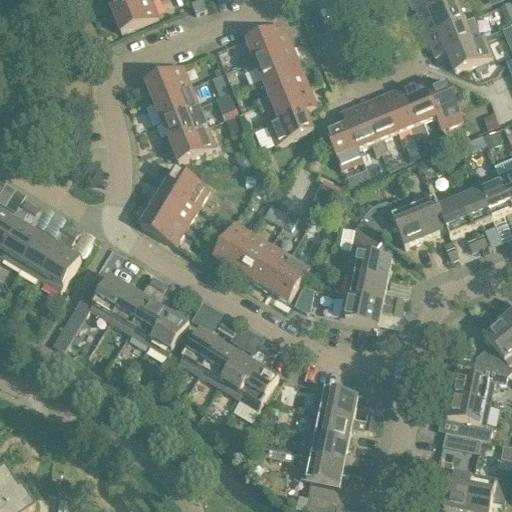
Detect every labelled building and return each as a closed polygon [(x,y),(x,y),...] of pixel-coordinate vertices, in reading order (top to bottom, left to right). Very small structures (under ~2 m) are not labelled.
[(105,0),(113,20),(150,4),(148,0),(105,0)] [(418,23),(456,8),(452,0),(417,0),(410,3),(418,23)] [(159,24),(150,4),(113,20),(122,40),(159,24)] [(197,20),(208,16),(203,5),(192,9),(197,20)] [(464,27),(456,8),(418,23),(427,43),(464,27)] [(511,15),(509,9),(501,12),(507,27),(511,24),(511,15)] [(485,41),(477,22),(464,27),(427,43),(436,64),(447,60),(446,58),(473,47),(472,46),(485,41)] [(243,73),(293,53),(284,32),(246,47),(252,61),(240,66),(243,73)] [(485,41),(472,46),(473,47),(446,58),(447,60),(455,80),(494,64),(485,41)] [(263,88),(301,73),(293,53),(243,73),(246,80),(257,75),(263,88)] [(259,113),(309,93),(301,73),(263,88),(268,102),(257,107),(259,113)] [(146,89),(154,109),(192,94),(183,74),(146,89)] [(217,98),(229,97),(227,79),(215,81),(217,98)] [(426,98),(428,98),(423,87),(402,95),(422,144),(429,141),(424,129),(436,124),(426,98)] [(447,89),(428,98),(426,98),(436,124),(441,136),(463,127),(447,89)] [(317,113),(309,93),(259,113),(262,120),(273,115),(278,127),(305,117),(305,118),(317,113)] [(162,130),(200,114),(192,94),(154,109),(162,130)] [(422,144),(402,95),(382,104),(397,140),(411,135),(416,147),(422,144)] [(397,140),(382,104),(362,112),(382,161),(389,158),(384,146),(397,140)] [(382,161),(362,112),(342,121),(346,132),(348,131),(358,157),(371,151),(376,163),(382,161)] [(208,135),(200,114),(162,130),(171,150),(208,135)] [(314,138),(305,118),(305,117),(278,127),(267,132),(276,154),(314,138)] [(348,131),(346,132),(326,140),(342,177),(363,168),(358,157),(348,131)] [(216,155),(208,135),(171,150),(179,170),(216,155)] [(461,151),(465,160),(486,152),(482,143),(461,151)] [(511,163),(494,171),(498,182),(511,214),(511,163)] [(175,175),(164,194),(198,215),(210,196),(175,175)] [(511,214),(498,182),(478,191),(493,227),(511,218),(511,214)] [(279,209),(284,198),(277,184),(266,189),(274,207),(279,209)] [(321,189),(316,200),(338,211),(344,200),(321,189)] [(493,227),(478,191),(457,200),(471,236),(493,227)] [(187,234),(198,215),(164,194),(152,213),(187,234)] [(338,211),(316,200),(310,211),(333,222),(338,211)] [(471,236),(457,200),(436,208),(447,236),(446,237),(449,245),(471,236)] [(436,208),(433,201),(411,210),(426,245),(446,237),(447,236),(436,208)] [(0,263),(2,264),(33,212),(26,208),(21,216),(19,215),(13,225),(3,219),(0,223),(0,263)] [(426,245),(411,210),(391,219),(387,210),(371,216),(361,228),(383,246),(390,237),(396,234),(404,254),(426,245)] [(271,211),(264,223),(272,227),(278,215),(271,211)] [(333,222),(310,211),(305,222),(328,233),(333,222)] [(22,276),(42,242),(31,236),(37,226),(35,225),(40,216),(33,212),(2,264),(22,276)] [(176,253),(187,234),(152,213),(141,232),(176,253)] [(290,221),(284,231),(292,235),(298,225),(290,221)] [(376,256),(383,246),(361,228),(354,237),(347,235),(343,238),(340,252),(343,256),(354,258),(349,280),(387,288),(392,265),(375,262),(376,256)] [(232,275),(253,240),(234,229),(213,264),(232,275)] [(41,288),(61,254),(72,236),(65,231),(54,250),(42,242),(22,276),(41,288)] [(72,236),(61,254),(41,288),(61,300),(82,266),(69,259),(72,254),(71,254),(79,240),(72,236)] [(86,260),(97,242),(87,236),(76,253),(86,260)] [(251,286),(272,251),(253,240),(232,275),(251,286)] [(483,241),(475,244),(479,255),(487,251),(483,241)] [(479,255),(475,244),(467,248),(472,258),(479,255)] [(270,298),(290,263),(272,251),(251,286),(270,298)] [(451,266),(458,263),(454,253),(446,256),(451,266)] [(309,274),(290,263),(270,298),(288,309),(309,274)] [(385,300),(387,288),(349,280),(345,302),(403,314),(405,306),(391,303),(392,301),(385,300)] [(111,330),(131,296),(110,283),(103,296),(91,289),(75,316),(87,324),(91,318),(111,330)] [(129,341),(161,289),(154,284),(149,293),(147,292),(141,302),(131,296),(111,330),(129,341)] [(150,353),(170,320),(158,312),(164,302),(163,301),(168,293),(161,289),(129,341),(150,353)] [(402,323),(403,314),(345,302),(340,326),(378,334),(381,318),(402,323)] [(216,334),(226,318),(204,306),(195,323),(216,334)] [(511,316),(500,327),(511,341),(511,316)] [(189,331),(170,320),(150,353),(168,365),(165,370),(172,375),(176,368),(179,370),(193,347),(183,341),(189,331)] [(226,340),(232,331),(223,326),(218,335),(226,340)] [(511,367),(511,341),(500,327),(483,341),(490,351),(476,363),(506,382),(511,377),(511,375),(508,371),(511,367)] [(238,334),(232,331),(226,340),(232,344),(238,334)] [(200,383),(221,349),(200,336),(193,347),(179,370),(200,383)] [(72,348),(60,341),(53,353),(65,360),(72,348)] [(240,360),(221,349),(200,383),(219,394),(240,360)] [(239,406),(270,354),(262,349),(255,361),(253,360),(250,367),(240,360),(219,394),(239,406)] [(277,358),(270,354),(239,406),(258,418),(278,384),(267,377),(271,371),(269,370),(277,358)] [(504,390),(506,382),(476,363),(472,383),(456,380),(452,404),(489,411),(493,388),(504,390)] [(319,395),(314,419),(353,427),(358,403),(319,395)] [(484,433),(489,411),(452,404),(447,426),(462,429),(459,442),(489,448),(492,434),(484,433)] [(353,427),(314,419),(310,441),(348,449),(351,436),(363,438),(363,436),(375,438),(376,432),(365,429),(353,427)] [(378,422),(367,419),(365,429),(376,432),(378,422)] [(459,442),(445,439),(443,451),(457,454),(459,442)] [(346,461),(348,449),(310,441),(305,463),(367,476),(369,467),(352,464),(352,462),(346,461)] [(366,483),(367,476),(305,463),(301,485),(339,493),(342,480),(349,481),(349,479),(366,483)] [(467,511),(474,480),(451,476),(453,469),(439,466),(433,497),(446,500),(443,511),(467,511)] [(503,511),(507,494),(511,477),(498,474),(496,485),(474,480),(467,511),(490,511),(492,509),(503,511)] [(0,511),(28,511),(19,498),(16,499),(2,478),(0,478),(0,511)]
